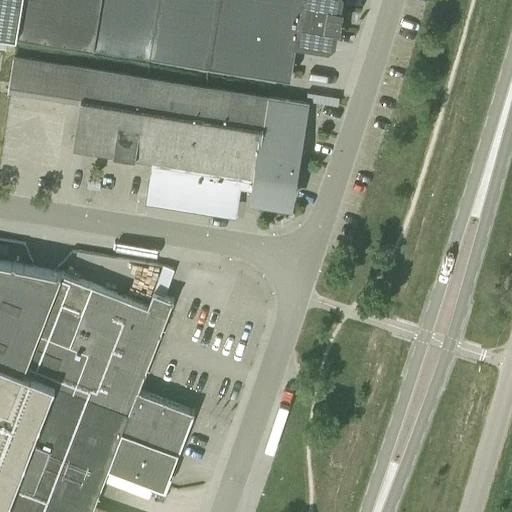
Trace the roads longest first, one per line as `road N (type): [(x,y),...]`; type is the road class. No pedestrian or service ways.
road 1 (primary): [(501,121),(462,217),(373,511)]
road 2 (primary): [(380,511),(449,345),(485,222),(501,121)]
road 3 (unclassified): [(307,264),(248,246),(0,204)]
road 4 (unclassified): [(307,264),(393,0)]
road 5 (unclassified): [(222,511),(307,264)]
road 6 (unclassified): [(463,511),(511,368)]
